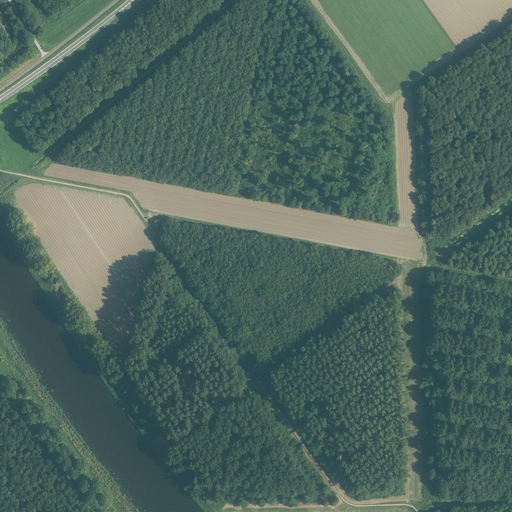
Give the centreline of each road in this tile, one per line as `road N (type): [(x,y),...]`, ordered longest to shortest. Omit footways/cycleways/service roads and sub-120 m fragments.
road 1 (secondary): [(0,99),(133,0)]
road 2 (unknown): [(149,214),(133,193),(0,168)]
